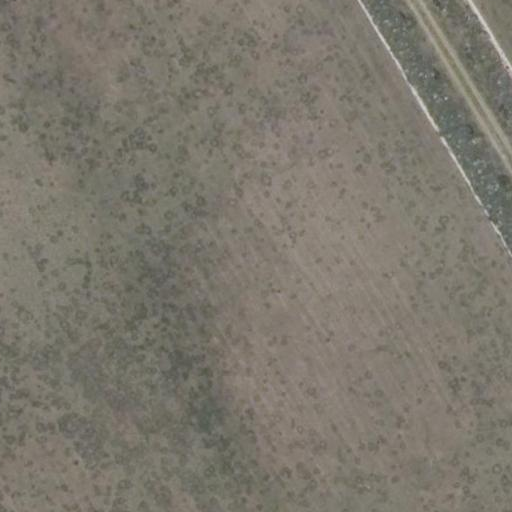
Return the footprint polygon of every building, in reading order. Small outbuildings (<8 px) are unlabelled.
[(16,0),(15,6),(43,15),(48,0),(16,0)] [(253,0),(234,0),(215,11),(221,22),(255,3),(253,0)] [(468,11),(451,31),(462,40),(479,21),(468,11)] [(119,48),(150,61),(163,30),(132,17),(119,48)] [(22,57),(31,32),(18,27),(9,52),(22,57)] [(461,52),(480,76),(504,58),(485,34),(461,52)] [(175,60),(185,42),(174,36),(164,54),(175,60)] [(232,84),(246,57),(217,43),(203,70),(232,84)] [(85,112),(97,84),(67,71),(55,99),(85,112)] [(376,133),(392,105),(363,89),(347,117),(376,133)] [(165,150),(179,120),(150,107),(136,137),(165,150)] [(293,153),(306,125),(276,112),(263,140),(293,153)] [(132,174),(143,152),(130,146),(119,168),(132,174)] [(328,149),(315,180),(346,193),(359,163),(328,149)] [(413,151),(405,161),(424,175),(431,165),(413,151)] [(264,204),(275,172),(247,162),(235,193),(264,204)] [(407,219),(424,193),(397,175),(379,201),(407,219)] [(84,230),(115,240),(126,208),(95,198),(84,230)] [(300,217),(280,243),(304,261),(324,235),(300,217)] [(228,229),(220,253),(246,261),(254,238),(228,229)] [(64,277),(77,281),(87,255),(74,251),(64,277)] [(195,258),(183,288),(213,300),(226,271),(195,258)] [(281,265),(276,277),(302,287),(307,275),(281,265)] [(457,312),(470,310),(463,278),(451,280),(457,312)] [(58,343),(72,309),(60,304),(45,337),(58,343)] [(220,325),(203,354),(229,369),(246,341),(220,325)] [(174,339),(167,365),(180,369),(188,343),(174,339)] [(51,363),(71,369),(75,358),(54,352),(51,363)] [(265,356),(254,385),(284,397),(296,368),(265,356)] [(177,411),(162,440),(193,456),(208,427),(177,411)] [(42,504),(73,511),(80,480),(49,473),(42,504)] [(287,481),(282,493),(313,505),(317,493),(287,481)]
